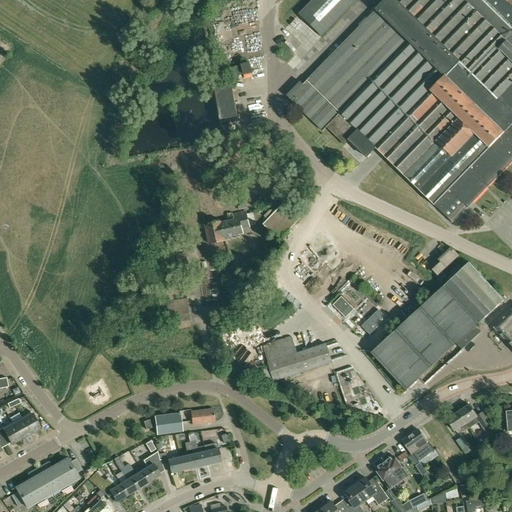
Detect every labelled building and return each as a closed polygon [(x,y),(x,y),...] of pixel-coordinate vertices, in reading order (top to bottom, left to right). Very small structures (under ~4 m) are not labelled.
[(349,139),(367,156),(375,147),(454,224),(511,164),(511,5),(506,0),(385,0),(304,84),(300,81),(299,82),(295,78),(284,90),(288,94),(287,95),(290,99),(323,131),(327,127),(345,144),(349,139)] [(323,36),(358,0),(313,0),(301,13),(323,36)] [(241,64),(241,65),(226,69),(228,77),(215,80),(215,83),(229,81),(228,78),(252,72),(250,62),(241,64)] [(229,118),(238,117),(232,84),(215,87),(220,120),(223,137),(232,135),(229,118)] [(286,149),(277,158),(282,162),(282,163),(290,153),(286,149)] [(280,240),(300,219),(284,203),(263,224),(280,240)] [(268,220),(274,214),(270,210),(264,216),(268,220)] [(227,214),(229,220),(222,222),(221,222),(205,225),(209,244),(226,240),(225,238),(243,234),(242,229),(250,227),(246,211),(233,214),(233,212),(227,214)] [(460,256),(452,246),(438,260),(440,262),(432,270),(438,276),(460,256)] [(479,323),(504,300),(470,263),(464,268),(460,264),(451,272),(455,277),(372,353),(407,390),(458,342),(464,348),(481,333),(475,326),(479,323)] [(174,295),(166,297),(168,312),(175,311),(178,322),(192,320),(187,295),(176,297),(176,300),(175,300),(174,295)] [(511,311),(494,327),(508,342),(511,338),(511,311)] [(350,319),(357,330),(368,323),(360,312),(350,319)] [(300,373),(294,354),(298,352),(292,336),(263,346),(264,350),(260,351),(268,383),(300,373)] [(332,363),(326,344),(294,354),(300,373),(332,363)] [(353,401),(366,396),(363,387),(361,388),(356,377),(352,379),(349,370),(342,373),(353,401)] [(0,388),(8,387),(6,378),(0,379),(0,388)] [(470,405),(458,412),(469,428),(480,421),(477,417),(477,416),(470,405)] [(192,424),(215,421),(213,409),(191,412),(192,424)] [(21,417),(31,434),(40,429),(31,412),(21,417)] [(459,435),(469,428),(458,412),(447,419),(455,431),(456,430),(459,435)] [(491,423),(484,412),(477,416),(488,433),(491,423)] [(155,416),(157,435),(182,431),(180,413),(155,416)] [(12,423),(21,439),(31,434),(21,417),(12,423)] [(144,421),(146,429),(152,427),(150,420),(144,421)] [(0,429),(0,436),(5,446),(11,443),(11,445),(21,439),(12,423),(0,429)] [(433,451),(435,449),(431,444),(429,445),(428,444),(418,429),(403,440),(413,455),(414,454),(419,460),(433,451)] [(225,447),(231,446),(227,433),(221,435),(225,447)] [(466,454),(471,450),(462,437),(457,441),(466,454)] [(204,445),(205,452),(208,464),(221,461),(217,445),(217,444),(214,442),(214,443),(204,445)] [(158,451),(151,456),(145,460),(149,467),(143,471),(149,482),(160,475),(154,465),(160,461),(160,460),(159,454),(158,454),(158,451)] [(168,458),(168,460),(171,473),(184,470),(181,457),(174,459),(172,451),(159,454),(160,460),(168,458)] [(440,451),(424,458),(428,465),(443,458),(440,451)] [(205,452),(193,454),(196,467),(208,464),(205,452)] [(407,461),(413,457),(410,453),(404,457),(407,461)] [(181,457),(184,470),(196,467),(193,454),(181,457)] [(409,477),(403,469),(396,457),(392,460),(391,459),(385,463),(401,486),(406,483),(404,480),(409,477)] [(11,496),(18,507),(24,503),(27,508),(46,497),(47,499),(61,491),(60,489),(78,479),(75,474),(82,470),(76,459),(69,463),(67,459),(47,470),(44,465),(33,472),(36,477),(15,489),(18,492),(11,496)] [(416,466),(423,477),(429,473),(422,462),(416,466)] [(125,466),(139,489),(149,482),(143,471),(137,474),(135,470),(133,470),(129,463),(125,466)] [(401,487),(401,486),(385,463),(379,467),(380,468),(377,470),(388,486),(392,484),(396,490),(401,487)] [(126,481),(125,480),(120,483),(121,484),(128,495),(139,489),(125,466),(120,469),(127,480),(126,481)] [(95,485),(100,490),(105,494),(105,493),(105,494),(108,489),(110,491),(117,502),(128,495),(121,484),(120,483),(115,486),(107,478),(104,481),(95,473),(89,480),(95,485)] [(389,498),(380,485),(375,489),(366,478),(355,486),(366,502),(373,497),(379,505),(389,498)] [(353,505),(347,509),(349,511),(364,511),(361,506),(366,502),(355,486),(344,493),(353,505)] [(100,490),(95,496),(100,500),(105,494),(100,490)] [(409,501),(413,508),(418,505),(428,500),(424,494),(409,501)] [(404,511),(413,508),(408,501),(403,505),(398,497),(391,501),(398,511),(404,511)] [(467,501),(468,511),(472,511),(476,511),(474,500),(467,501)] [(109,511),(111,510),(102,501),(92,510),(94,511),(109,511)] [(349,511),(347,509),(342,501),(335,506),(332,502),(322,509),(323,511),(349,511)]
